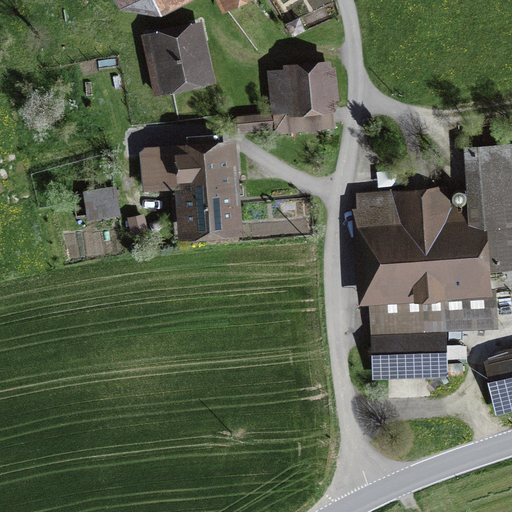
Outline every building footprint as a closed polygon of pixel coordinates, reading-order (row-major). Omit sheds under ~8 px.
[(118,0),(123,7),(137,0),(225,0),(221,2),(224,8),(240,0),(118,0)] [(199,75),(190,33),(145,43),(154,85),(199,75)] [(329,105),(328,102),(336,101),(333,69),(319,71),(319,63),(289,66),(290,73),(270,75),(273,110),(329,105)] [(274,124),(275,128),(330,122),(329,105),(273,110),(236,114),(238,128),(274,124)] [(443,330),(491,326),(487,264),(511,262),(511,144),(469,148),(472,202),(437,204),(437,191),(406,193),(408,228),(370,231),(375,302),(387,302),(388,341),(374,341),(375,373),(442,372),(441,339),(444,339),(443,330)] [(188,229),(230,226),(223,147),(154,153),(156,182),(184,180),(184,186),(170,187),(174,237),(188,236),(188,229)] [(114,187),(84,192),(87,215),(117,210),(114,187)] [(511,355),(493,360),(501,395),(511,392),(511,355)]
